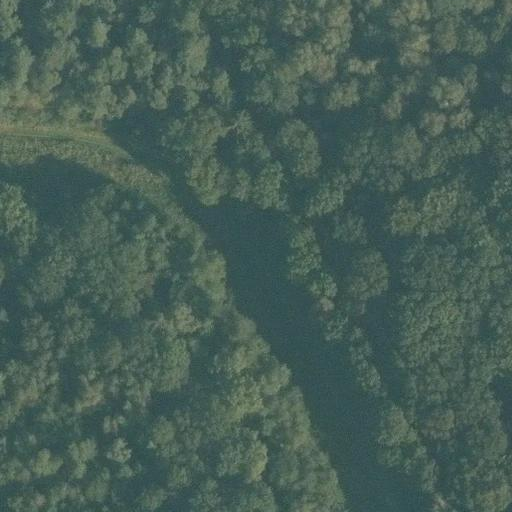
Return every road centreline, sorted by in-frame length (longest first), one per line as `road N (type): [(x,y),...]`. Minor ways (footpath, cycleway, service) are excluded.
road 1 (track): [(0,137),(63,132),(145,156),(213,207),(259,259),(393,511)]
road 2 (track): [(469,511),(323,243)]
road 3 (track): [(323,243),(191,0)]
road 4 (track): [(323,243),(511,149)]
